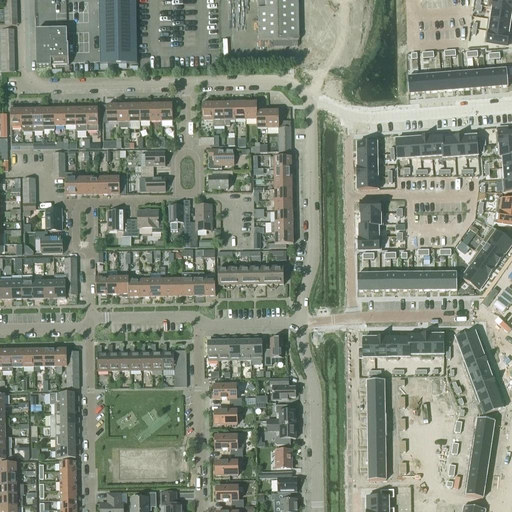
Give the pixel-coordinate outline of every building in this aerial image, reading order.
[(134,0),(98,0),(100,65),(136,64),(134,0)] [(511,0),(492,0),(492,9),(511,12),(511,8),(511,0)] [(298,1),(257,1),(258,42),(298,41),(298,1)] [(492,9),(490,21),(510,24),(511,12),(492,9)] [(332,15),(308,15),(309,51),(333,51),(332,15)] [(490,21),(488,32),(508,35),(510,24),(490,21)] [(50,31),(36,31),(37,68),(51,68),(51,67),(68,66),(68,46),(66,46),(66,30),(50,31)] [(488,32),(486,45),(506,48),(508,35),(488,32)] [(506,70),(495,71),(496,89),(508,88),(506,70)] [(495,71),(484,72),(485,90),(496,89),(495,71)] [(484,72),(473,73),(474,91),(485,90),(484,72)] [(473,73),(462,74),(463,91),(474,91),(473,73)] [(462,74),(451,75),(452,92),(463,91),(462,74)] [(451,75),(440,76),(441,93),(452,92),(451,75)] [(429,76),(418,77),(420,95),(430,94),(429,76)] [(440,76),(429,76),(430,94),(441,93),(440,76)] [(418,77),(407,78),(408,96),(420,95),(418,77)] [(245,103),(235,104),(235,122),(246,121),(245,103)] [(256,103),(245,103),(246,121),(256,121),(256,130),(257,130),(256,103)] [(257,103),(256,103),(257,130),(267,130),(267,112),(257,112),(257,103)] [(213,104),(202,104),(202,122),(213,122),(213,104)] [(224,104),(213,104),(213,122),(213,128),(224,128),(224,104)] [(235,104),(224,104),(224,128),(230,128),(230,122),(235,122),(235,104)] [(139,105),(128,106),(129,124),(140,123),(139,105)] [(150,105),(139,105),(140,123),(150,123),(150,105)] [(161,105),(150,105),(150,123),(161,123),(161,128),(161,105)] [(172,105),(161,105),(161,128),(172,128),(172,123),(172,105)] [(118,106),(106,106),(107,124),(118,124),(118,106)] [(128,106),(118,106),(118,124),(118,130),(129,129),(129,124),(128,106)] [(17,108),(10,108),(11,129),(22,129),(22,111),(17,111),(17,108)] [(28,108),(21,108),(22,111),(22,129),(22,133),(33,133),(33,128),(32,111),(28,111),(28,108)] [(86,109),(76,110),(76,127),(87,127),(86,109)] [(98,109),(86,109),(87,127),(87,133),(98,133),(98,132),(98,127),(98,110),(98,109)] [(43,110),(32,111),(33,128),(33,133),(44,133),(44,128),(43,110)] [(54,110),(43,110),(44,128),(54,128),(54,110)] [(65,110),(54,110),(54,128),(65,128),(65,110)] [(76,110),(65,110),(65,128),(76,127),(76,110)] [(278,111),(267,112),(267,130),(278,129),(278,135),(290,135),(290,129),(290,122),(278,123),(278,111)] [(497,134),(495,134),(496,146),(511,144),(511,132),(507,133),(507,128),(497,129),(497,134)] [(441,137),(430,138),(431,159),(442,158),(442,160),(443,160),(441,137)] [(442,137),(441,137),(443,160),(454,159),(453,139),(442,140),(442,137)] [(476,137),(464,138),(466,158),(478,157),(476,137)] [(430,138),(418,139),(420,160),(431,159),(430,138)] [(464,138),(453,139),(454,159),(466,158),(464,138)] [(418,139),(407,140),(409,160),(420,160),(418,139)] [(407,140),(395,141),(397,161),(409,160),(407,140)] [(367,144),(356,145),(357,156),(377,156),(377,141),(367,141),(367,144)] [(511,144),(496,146),(496,147),(498,147),(499,158),(511,156),(511,144)] [(233,151),(208,152),(208,158),(208,171),(221,171),(221,167),(233,167),(233,151)] [(140,168),(134,168),(134,174),(140,174),(153,174),(153,168),(165,168),(164,153),(145,154),(145,155),(140,155),(141,168),(140,168)] [(377,156),(357,156),(357,168),(377,167),(377,156)] [(511,156),(499,158),(499,159),(501,158),(502,170),(511,169),(511,156)] [(273,159),(269,159),(269,170),(273,170),(291,169),(291,158),(273,159)] [(377,167),(357,168),(357,179),(377,179),(377,167)] [(291,169),(273,170),(274,181),(292,180),(291,169)] [(503,181),(501,181),(501,182),(511,181),(511,169),(502,170),(503,181)] [(212,178),(209,178),(209,191),(228,190),(227,178),(232,178),(232,172),(212,173),(212,178)] [(65,179),(65,180),(65,197),(76,197),(76,179),(76,174),(65,174),(65,179)] [(141,180),(140,180),(140,194),(146,194),(149,194),(165,193),(165,179),(153,179),(153,174),(140,174),(141,180)] [(108,178),(97,179),(98,197),(108,196),(108,178)] [(119,178),(108,178),(108,196),(119,196),(119,178)] [(86,179),(76,179),(76,197),(87,197),(86,179)] [(97,179),(86,179),(87,197),(98,197),(97,179)] [(377,179),(357,179),(357,191),(378,191),(377,179)] [(292,180),(274,181),(274,191),(292,191),(292,180)] [(511,181),(501,182),(502,194),(511,193),(511,181)] [(274,191),(270,191),(270,202),(274,202),(292,202),(292,191),(274,191)] [(511,201),(497,200),(495,212),(511,214),(511,201)] [(292,202),(274,202),(274,213),(292,213),(292,202)] [(380,202),(360,203),(360,215),(381,215),(380,202)] [(35,206),(23,206),(23,212),(23,218),(29,218),(29,212),(35,212),(35,206)] [(183,207),(169,207),(169,224),(169,229),(176,229),(176,224),(183,224),(183,228),(185,228),(185,242),(183,242),(183,249),(190,249),(189,224),(189,216),(183,216),(183,207)] [(195,224),(189,224),(190,249),(197,249),(197,240),(197,232),(212,232),(211,207),(195,207),(195,224)] [(61,211),(45,211),(46,232),(62,232),(61,211)] [(138,221),(131,221),(131,238),(138,238),(138,229),(152,229),(152,234),(163,234),(163,223),(158,223),(158,212),(138,212),(138,221)] [(511,214),(495,212),(493,224),(511,226),(511,214)] [(124,213),(107,213),(107,233),(123,233),(123,238),(131,238),(131,221),(124,221),(124,213)] [(292,213),(274,213),(274,224),(292,223),(292,213)] [(360,227),(358,227),(381,227),(381,215),(360,215),(360,227)] [(274,224),(271,224),(272,235),(275,235),(293,234),(292,223),(274,224)] [(381,227),(358,227),(358,239),(379,239),(378,227),(381,227)] [(511,243),(491,228),(483,241),(504,256),(511,245),(511,243)] [(47,233),(35,233),(35,240),(41,240),(41,255),(62,255),(62,239),(47,239),(47,233)] [(275,245),(268,245),(269,250),(286,249),(286,245),(293,245),(293,234),(275,235),(275,245)] [(131,238),(120,239),(120,248),(131,248),(131,238)] [(379,239),(358,239),(358,252),(379,251),(379,239)] [(483,241),(474,252),(496,268),(504,256),(483,241)] [(214,252),(203,252),(203,257),(203,260),(214,260),(214,252)] [(476,254),(468,265),(487,279),(496,268),(474,252),(474,253),(476,254)] [(469,267),(461,279),(479,292),(487,279),(468,265),(467,266),(469,267)] [(283,268),(250,269),(251,291),(253,291),(253,287),(269,286),(269,290),(275,290),(275,286),(283,286),(283,268)] [(250,269),(217,270),(218,287),(226,287),(226,291),(232,291),(232,287),(248,287),(248,291),(251,291),(250,269)] [(101,279),(95,279),(95,297),(107,296),(106,278),(106,273),(101,273),(101,279)] [(434,274),(423,275),(423,292),(434,292),(434,274)] [(445,274),(434,274),(434,292),(445,292),(445,274)] [(456,274),(445,274),(445,292),(457,292),(456,274)] [(193,275),(182,275),(182,280),(182,298),(193,298),(193,275)] [(204,275),(193,275),(193,298),(204,298),(204,280),(204,275)] [(368,275),(357,275),(357,293),(368,293),(368,275)] [(379,275),(368,275),(368,293),(379,293),(379,275)] [(390,275),(379,275),(379,293),(389,293),(390,293),(390,275)] [(401,275),(390,275),(390,293),(401,292),(401,275)] [(412,275),(401,275),(401,292),(412,292),(412,275)] [(423,275),(412,275),(412,292),(423,292),(423,275)] [(150,276),(139,276),(139,281),(139,299),(150,299),(150,281),(150,276)] [(22,277),(11,277),(11,283),(11,301),(22,301),(22,277)] [(32,277),(22,277),(22,301),(33,301),(32,283),(32,277)] [(117,278),(106,278),(107,296),(117,296),(117,278)] [(128,278),(117,278),(117,296),(122,296),(122,299),(128,299),(128,278)] [(128,278),(128,299),(139,299),(139,281),(128,281),(128,278)] [(171,280),(160,281),(161,298),(171,298),(171,280)] [(182,280),(171,280),(171,298),(182,298),(182,280)] [(215,280),(204,280),(204,298),(215,297),(215,280)] [(160,281),(150,281),(150,299),(161,298),(160,281)] [(54,282),(43,283),(44,301),(54,300),(54,282)] [(64,282),(54,282),(54,300),(66,300),(66,297),(65,297),(65,291),(64,285),(64,282)] [(11,283),(0,283),(0,301),(11,301),(11,283)] [(43,283),(32,283),(33,301),(44,301),(43,283)] [(464,334),(454,337),(460,352),(479,345),(475,333),(465,337),(464,334)] [(408,339),(397,339),(397,359),(409,359),(408,336),(408,339)] [(420,336),(408,336),(409,359),(409,357),(420,357),(420,336)] [(431,336),(420,336),(420,357),(431,357),(431,336)] [(443,336),(431,336),(431,357),(443,356),(443,336)] [(232,342),(229,342),(229,362),(240,362),(240,342),(237,342),(236,337),(232,337),(232,342)] [(243,342),(240,342),(240,362),(251,362),(250,342),(247,342),(247,337),(243,337),(243,342)] [(254,342),(250,342),(251,362),(262,361),(262,342),(258,342),(258,337),(254,337),(254,342)] [(211,343),(207,343),(207,362),(218,362),(218,342),(215,342),(215,338),(210,338),(211,343)] [(221,342),(218,342),(218,362),(229,362),(229,342),(226,342),(226,338),(221,338),(221,342)] [(270,350),(264,351),(265,367),(271,367),(271,360),(283,359),(282,339),(270,340),(270,350)] [(362,350),(359,350),(359,360),(374,360),(374,339),(362,339),(362,350)] [(386,339),(374,339),(374,360),(386,359),(386,339)] [(397,339),(386,339),(386,359),(397,359),(397,339)] [(166,345),(162,346),(162,353),(162,372),(174,371),(173,365),(173,359),(173,352),(166,353),(166,345)] [(479,345),(460,352),(464,362),(483,355),(479,345)] [(123,346),(119,346),(119,353),(119,372),(130,372),(130,353),(123,353),(123,346)] [(134,346),(130,346),(130,353),(130,372),(141,372),(140,353),(134,353),(134,346)] [(144,346),(140,346),(140,353),(141,372),(152,372),(151,353),(144,353),(144,346)] [(155,346),(151,346),(151,353),(152,372),(162,372),(162,353),(155,353),(155,346)] [(97,354),(97,373),(109,373),(108,354),(101,354),(101,347),(97,347),(97,354)] [(112,347),(108,347),(108,354),(109,373),(119,372),(119,353),(112,354),(112,347)] [(55,350),(44,351),(45,369),(56,368),(55,350)] [(66,350),(55,350),(56,368),(56,374),(61,374),(61,368),(66,368),(66,366),(66,360),(66,353),(66,350)] [(12,351),(1,351),(2,369),(2,373),(13,373),(12,369),(12,351)] [(23,351),(12,351),(12,369),(23,369),(23,351)] [(34,351),(23,351),(23,369),(34,369),(34,351)] [(44,351),(34,351),(34,369),(34,375),(39,375),(39,369),(45,369),(44,351)] [(483,355),(464,362),(468,373),(487,366),(483,355)] [(487,366),(468,373),(472,384),(491,377),(487,366)] [(491,377),(472,384),(475,394),(495,387),(491,377)] [(284,380),(270,381),(270,387),(272,387),(272,402),(288,402),(288,399),(295,399),(295,389),(288,389),(288,386),(284,386),(284,380)] [(384,382),(366,382),(366,394),(384,393),(384,382)] [(236,386),(214,387),(214,401),(229,401),(229,406),(241,406),(241,400),(236,400),(236,386)] [(495,387),(475,394),(479,405),(499,398),(495,387)] [(384,393),(366,394),(367,405),(384,404),(384,393)] [(54,395),(50,395),(50,406),(54,406),(74,405),(74,402),(79,402),(79,398),(74,398),(74,394),(54,395)] [(499,398),(479,405),(484,416),(503,409),(499,398)] [(384,404),(367,405),(367,416),(384,415),(384,404)] [(74,405),(54,406),(55,417),(74,416),(74,413),(79,413),(79,409),(74,409),(74,405)] [(230,412),(214,412),(214,426),(237,426),(236,413),(241,413),(241,406),(229,406),(230,412)] [(279,421),(266,421),(267,427),(295,426),(295,412),(289,413),(289,407),(275,407),(274,408),(274,412),(275,413),(275,416),(279,416),(279,421)] [(384,415),(367,416),(367,427),(385,426),(384,415)] [(55,417),(51,417),(51,427),(75,427),(75,424),(79,424),(79,419),(74,419),(74,416),(55,417)] [(477,420),(475,431),(492,434),(494,423),(477,420)] [(295,426),(267,427),(267,432),(279,432),(279,440),(276,440),(276,446),(290,446),(289,440),(295,440),(295,426)] [(385,426),(367,427),(367,438),(385,437),(385,426)] [(75,427),(51,427),(51,438),(75,438),(75,435),(79,435),(79,430),(75,430),(75,427)] [(475,431),(473,442),(491,445),(492,434),(475,431)] [(236,437),(215,438),(215,452),(230,451),(230,457),(242,457),(242,451),(237,451),(236,437)] [(385,437),(367,438),(367,449),(385,448),(385,437)] [(75,438),(51,438),(51,442),(55,442),(55,449),(75,449),(75,445),(80,445),(80,441),(75,441),(75,438)] [(5,439),(0,439),(0,450),(10,450),(10,439),(5,439)] [(473,442),(472,453),(489,456),(491,445),(473,442)] [(385,448),(367,449),(368,460),(385,459),(385,448)] [(55,449),(51,449),(51,453),(55,453),(55,460),(75,460),(75,456),(80,456),(80,452),(75,452),(75,449),(55,449)] [(10,450),(0,450),(0,461),(11,461),(10,450)] [(290,451),(276,451),(276,470),(290,470),(290,451)] [(472,453),(470,464),(488,466),(489,456),(472,453)] [(230,463),(215,463),(215,477),(237,477),(237,463),(242,463),(242,457),(230,457),(230,463)] [(385,459),(368,460),(368,471),(385,470),(385,459)] [(75,463),(59,463),(60,473),(76,473),(75,463)] [(16,464),(0,464),(0,475),(16,475),(16,464)] [(470,464),(469,475),(486,477),(488,466),(470,464)] [(385,470),(368,471),(368,482),(385,482),(385,470)] [(76,473),(60,473),(60,483),(76,483),(76,473)] [(286,473),(270,474),(270,480),(277,480),(277,494),(297,493),(296,479),(286,479),(286,473)] [(16,475),(0,475),(0,486),(17,486),(16,475)] [(469,475),(467,486),(484,488),(486,477),(469,475)] [(76,483),(60,483),(60,493),(76,492),(76,483)] [(17,486),(0,486),(0,497),(17,497),(22,497),(24,497),(23,486),(17,486)] [(467,486),(465,497),(483,499),(484,488),(467,486)] [(238,488),(216,488),(216,502),(231,502),(231,508),(243,508),(243,501),(238,501),(238,488)] [(76,492),(60,493),(60,502),(76,502),(76,492)] [(380,498),(366,499),(366,511),(393,511),(393,510),(388,510),(388,499),(393,499),(393,492),(380,492),(380,498)] [(147,499),(131,500),(130,511),(147,511),(148,508),(156,508),(156,494),(147,494),(147,499)] [(176,494),(161,494),(161,506),(164,506),(163,511),(181,511),(182,506),(176,506),(176,494)] [(107,505),(100,505),(100,511),(122,511),(123,505),(120,505),(120,495),(107,495),(107,505)] [(288,495),(271,496),(271,502),(275,502),(275,507),(280,507),(279,511),(296,511),(297,501),(288,501),(288,495)] [(17,497),(0,497),(0,508),(17,508),(22,508),(22,497),(17,497)] [(76,502),(60,502),(61,511),(76,511),(76,502)]
